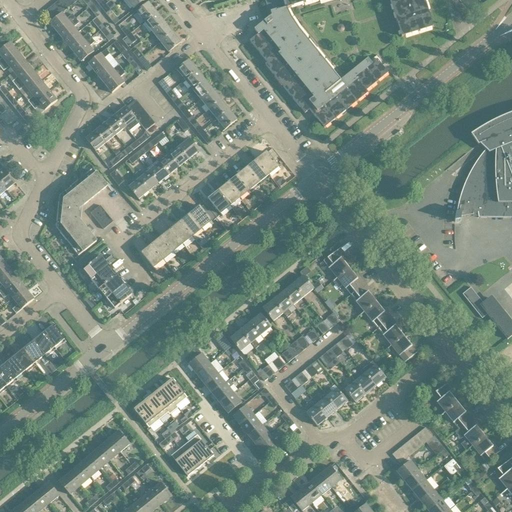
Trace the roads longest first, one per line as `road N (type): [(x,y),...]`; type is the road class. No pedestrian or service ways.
road 1 (residential): [(111,346),(314,178)]
road 2 (residential): [(314,178),(511,21)]
road 3 (residential): [(149,283),(117,244),(270,121)]
road 4 (residential): [(451,348),(314,178)]
road 5 (residential): [(46,180),(81,93),(5,0)]
road 6 (residential): [(270,121),(174,0)]
road 7 (residential): [(0,436),(111,346)]
road 8 (residential): [(230,511),(342,434)]
road 9 (residential): [(342,434),(362,457),(383,452),(410,429),(412,416),(394,395)]
road 10 (residential): [(60,290),(23,239),(46,180)]
